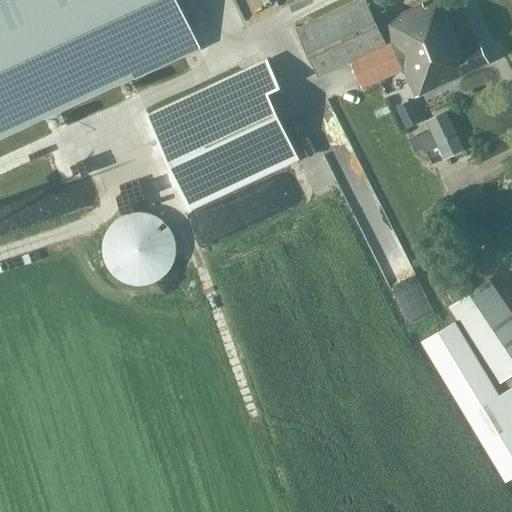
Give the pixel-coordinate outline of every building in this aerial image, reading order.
[(0,138),(199,47),(177,0),(2,0),(0,1),(0,138)] [(421,3),(376,24),(364,0),(356,0),(296,29),(318,76),(385,43),(386,45),(350,63),(362,89),(402,70),(414,96),(418,94),(419,97),(487,62),(479,43),(463,52),(440,0),(438,0),(423,6),(421,3)] [(147,116),(146,116),(188,207),(298,157),(277,111),(269,93),(280,88),(267,60),(147,116)] [(443,159),(463,149),(445,111),(425,120),(430,130),(417,137),(416,135),(408,139),(414,153),(421,150),(422,153),(437,146),(443,159)] [(402,120),(406,128),(419,121),(416,114),(402,120)] [(103,246),(103,252),(104,258),(106,264),(109,269),(113,274),(118,278),(123,281),(129,283),(135,285),(141,285),(147,284),(153,282),(159,279),(164,275),(168,271),(171,266),(174,260),(175,254),(176,248),(175,241),(173,235),(171,230),(167,225),(163,220),(158,217),(152,214),(146,212),(140,212),(134,212),(128,214),(122,216),(117,219),(112,223),(109,228),(106,234),(104,240),(103,246)] [(511,305),(509,307),(490,279),(448,305),(457,318),(499,382),(510,376),(511,374),(511,305)] [(457,318),(421,339),(506,480),(511,475),(511,379),(510,376),(499,382),(457,318)]
